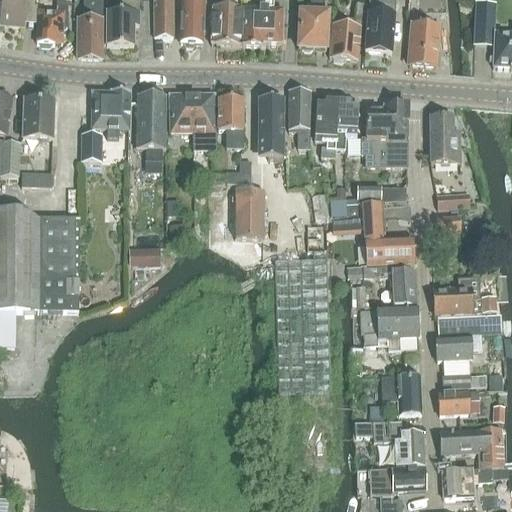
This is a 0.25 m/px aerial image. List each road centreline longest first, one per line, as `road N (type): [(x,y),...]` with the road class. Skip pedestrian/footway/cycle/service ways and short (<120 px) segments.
road 1 (residential): [(413,88),(113,77),(0,64)]
road 2 (residential): [(435,501),(413,88)]
